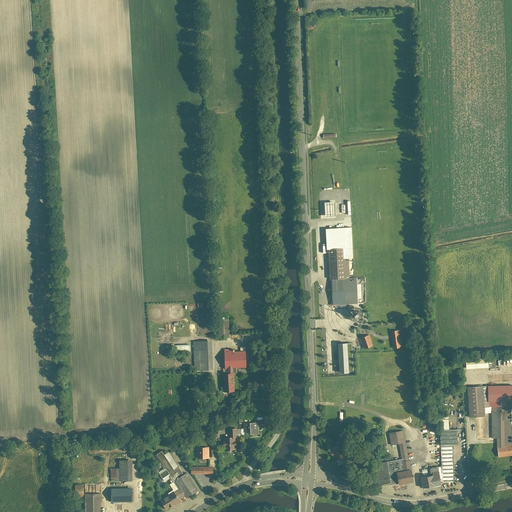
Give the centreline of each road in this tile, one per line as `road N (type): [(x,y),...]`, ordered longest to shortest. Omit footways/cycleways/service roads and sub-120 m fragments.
road 1 (unclassified): [(265,0),(278,415),(271,441),(244,470),(244,485)]
road 2 (tertiary): [(308,479),(312,390),(295,0)]
road 3 (tertiary): [(308,479),(398,504),(511,486)]
